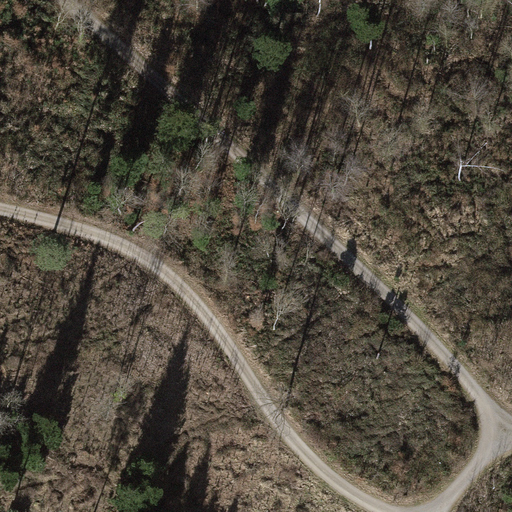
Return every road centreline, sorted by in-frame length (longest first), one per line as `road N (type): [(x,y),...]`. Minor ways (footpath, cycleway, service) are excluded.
road 1 (track): [(511,428),(369,259),(222,123),(64,0)]
road 2 (track): [(0,212),(125,239),(205,314),(332,471),(391,511)]
